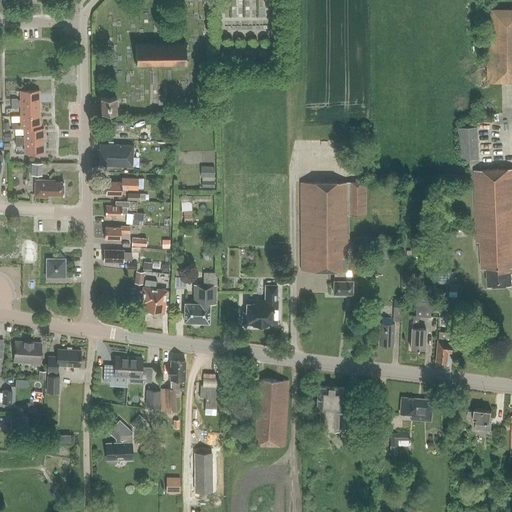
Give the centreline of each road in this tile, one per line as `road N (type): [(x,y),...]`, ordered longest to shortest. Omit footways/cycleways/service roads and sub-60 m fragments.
road 1 (tertiary): [(511,386),(87,330)]
road 2 (residential): [(86,216),(84,23)]
road 3 (residential): [(89,511),(87,330)]
